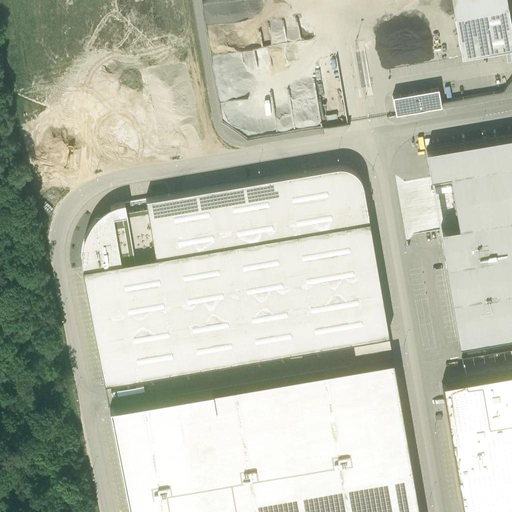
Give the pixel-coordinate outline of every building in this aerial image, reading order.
[(511,32),(507,5),(454,14),(461,55),(511,46),(511,32)] [(440,102),(438,88),(392,95),(395,114),(441,106),(441,104),(440,102)] [(511,135),(499,137),(425,150),(430,178),(449,175),(458,227),(439,230),(441,242),(443,242),(444,245),(442,245),(442,246),(443,256),(446,256),(447,262),(444,262),(444,263),(445,263),(459,345),(511,335),(511,135)] [(81,252),(81,255),(81,257),(81,260),(81,263),(82,265),(82,267),(94,331),(104,382),(144,375),(352,340),(354,355),(390,349),(374,255),(362,184),(362,182),(361,180),(360,178),(359,176),(358,175),(357,173),(355,171),(354,170),(352,169),(350,168),(349,167),(347,167),(345,166),(343,166),(341,165),(339,165),(337,165),(335,166),(239,182),(165,194),(145,198),(147,208),(125,212),(95,217),(93,219),(92,220),(91,222),(89,225),(87,229),(85,233),(85,235),(84,237),(83,239),(83,241),(82,242),(82,244),(82,247),(81,249),(81,252)] [(418,511),(392,359),(109,407),(129,511),(418,511)] [(511,511),(511,370),(465,378),(441,382),(444,403),(463,511),(511,511)]
